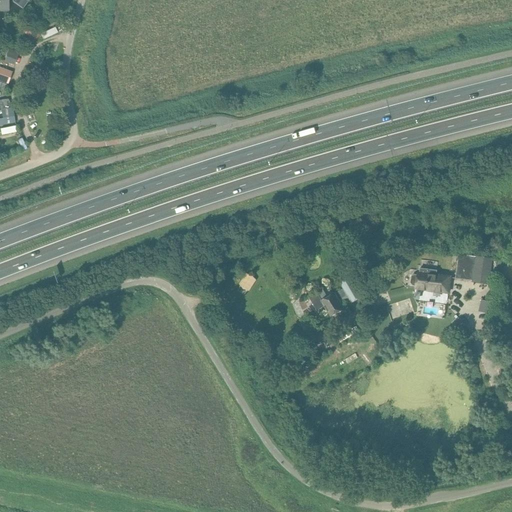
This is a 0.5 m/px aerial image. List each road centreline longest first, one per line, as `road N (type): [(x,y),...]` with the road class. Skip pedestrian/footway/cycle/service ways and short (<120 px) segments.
road 1 (unclassified): [(511,482),(394,506),(313,484),(273,451),(162,282),(132,280),(0,335)]
road 2 (motorway): [(0,272),(196,201),(511,109)]
road 3 (motorway): [(511,81),(185,176),(0,242)]
road 4 (unclassified): [(0,176),(71,141),(64,76),(81,0)]
road 5 (track): [(35,163),(13,88),(26,57),(71,34)]
